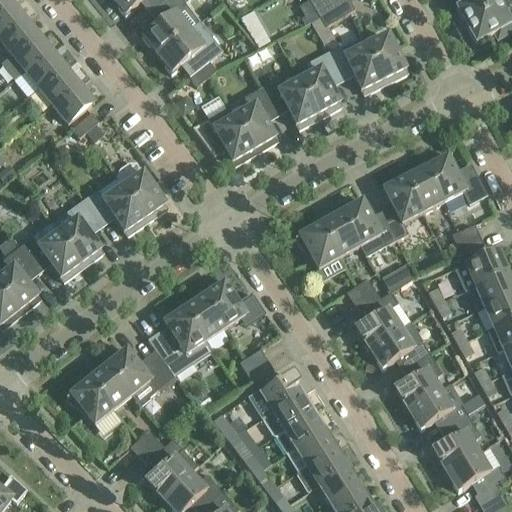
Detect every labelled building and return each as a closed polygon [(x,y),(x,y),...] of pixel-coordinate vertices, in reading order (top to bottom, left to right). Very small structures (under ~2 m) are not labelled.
[(0,0),(0,11),(10,4),(6,0),(0,0)] [(156,12),(169,2),(170,0),(111,0),(119,9),(117,11),(125,20),(130,16),(129,14),(146,0),(156,12)] [(186,8),(179,0),(170,0),(169,2),(156,12),(165,24),(148,38),(146,36),(141,40),(148,50),(150,48),(158,58),(189,34),(199,25),(186,8)] [(306,0),(309,3),(299,10),(305,20),(300,22),(304,29),(320,21),(349,4),(346,0),(306,0)] [(497,43),(511,34),(511,15),(506,19),(496,2),(499,0),(463,0),(467,6),(458,12),(458,11),(455,12),(476,48),(478,47),(494,37),(497,43)] [(10,4),(0,11),(0,39),(23,20),(10,4)] [(349,4),(320,21),(326,31),(355,14),(349,4)] [(37,37),(23,20),(0,39),(0,45),(11,59),(37,37)] [(127,45),(134,39),(121,24),(115,30),(127,45)] [(193,59),(202,71),(209,65),(222,55),(199,25),(189,34),(158,58),(165,68),(164,69),(171,79),(177,74),(175,72),(180,69),(193,59)] [(266,45),(265,30),(251,31),(252,46),(266,45)] [(51,54),(37,37),(11,59),(24,75),(51,54)] [(388,40),(366,50),(385,88),(407,78),(405,74),(406,73),(406,72),(404,72),(388,40)] [(385,88),(366,50),(362,41),(342,51),(341,49),(327,56),(339,78),(351,73),(361,94),(359,94),(360,95),(362,95),(364,99),(385,88)] [(64,71),(51,54),(24,75),(38,92),(64,71)] [(327,85),(339,78),(327,56),(305,68),(311,79),(300,85),(320,122),(341,111),(339,107),(340,106),(339,105),(338,106),(327,85)] [(197,90),(216,75),(209,65),(189,81),(197,90)] [(38,92),(52,109),(78,87),(64,71),(38,92)] [(261,92),(273,114),(285,108),(296,128),(294,129),(295,130),(296,129),(299,134),(320,122),(300,85),(288,91),(283,80),(261,92)] [(85,96),(78,87),(52,109),(67,128),(91,109),(82,98),(85,96)] [(261,121),(273,114),(261,92),(239,105),(245,115),(234,121),(256,158),(276,146),(274,142),(275,141),(275,140),(273,141),(261,121)] [(228,111),(192,132),(214,161),(225,154),(232,165),(230,166),(231,167),(233,166),(235,170),(256,158),(234,121),(228,111)] [(91,117),(71,133),(79,142),(99,126),(91,117)] [(443,206),(464,196),(470,207),(487,199),(471,168),(454,176),(452,172),(455,171),(450,161),(451,161),(451,160),(447,162),(445,157),(423,169),(443,206)] [(116,182),(123,191),(147,227),(167,213),(164,209),(168,207),(167,206),(166,206),(160,198),(158,199),(136,168),(127,169),(120,174),(116,182)] [(404,178),(403,179),(423,217),(443,206),(423,169),(409,176),(410,178),(406,180),(404,178)] [(8,171),(0,177),(0,184),(3,188),(14,179),(8,171)] [(395,216),(384,222),(396,244),(408,238),(402,227),(423,217),(403,179),(382,190),(384,194),(382,195),(383,196),(385,195),(395,216)] [(127,240),(147,227),(123,191),(104,204),(97,194),(83,204),(98,225),(111,216),(124,235),(122,236),(123,237),(125,236),(127,240)] [(359,202),(338,214),(359,251),(365,261),(385,250),(396,244),(384,222),(373,228),(370,222),(362,207),(364,207),(363,205),(362,206),(359,202)] [(83,204),(51,228),(58,237),(83,272),(102,258),(100,254),(101,253),(100,252),(99,253),(90,240),(85,234),(98,225),(83,204)] [(339,262),(359,251),(338,214),(324,222),(325,224),(321,226),(320,224),(318,225),(339,262)] [(339,262),(318,225),(297,237),(300,241),(294,244),(295,245),(296,245),(302,253),(305,251),(318,274),(339,262)] [(64,286),(83,272),(58,237),(50,228),(18,251),(34,272),(46,262),(60,281),(59,282),(60,283),(61,282),(64,286)] [(451,239),(456,250),(479,240),(474,229),(451,239)] [(461,261),(484,251),(479,240),(456,250),(461,261)] [(21,281),(34,272),(18,251),(0,265),(0,272),(4,278),(0,281),(0,293),(21,319),(40,304),(37,301),(38,300),(37,299),(36,300),(21,281)] [(465,295),(475,291),(507,276),(497,254),(496,254),(497,256),(455,274),(465,295)] [(415,281),(408,267),(381,281),(389,295),(412,282),(415,281)] [(511,299),(511,287),(507,276),(475,291),(484,312),(511,299)] [(346,297),(353,306),(374,293),(367,283),(346,297)] [(221,284),(201,297),(224,333),(241,322),(246,329),(263,318),(264,319),(266,318),(251,297),(250,298),(251,300),(237,309),(230,298),(233,296),(227,287),(228,287),(227,286),(224,288),(221,284)] [(427,297),(435,310),(444,305),(437,292),(427,297)] [(0,293),(0,331),(2,334),(21,319),(0,293)] [(359,317),(369,311),(380,302),(374,293),(353,306),(359,317)] [(389,296),(380,302),(369,311),(375,321),(356,333),(369,353),(400,333),(388,314),(397,308),(390,296),(389,296)] [(205,346),(224,333),(201,297),(187,306),(189,308),(184,311),(183,309),(182,310),(205,346)] [(511,299),(484,312),(493,333),(511,324),(511,299)] [(444,305),(435,310),(442,322),(451,317),(444,305)] [(167,331),(148,344),(155,354),(160,360),(174,381),(176,380),(192,369),(212,356),(205,346),(182,310),(162,323),(165,327),(163,328),(164,329),(165,328),(167,331)] [(496,356),(502,353),(511,349),(511,324),(493,333),(487,335),(496,356)] [(451,337),(458,349),(466,344),(459,332),(451,337)] [(408,371),(429,357),(416,337),(407,343),(400,333),(369,353),(382,373),(401,361),(408,371)] [(466,344),(458,349),(465,362),(474,357),(466,344)] [(511,349),(502,353),(511,374),(511,349)] [(104,366),(131,400),(138,409),(174,381),(160,360),(141,375),(127,356),(128,355),(128,354),(126,355),(123,352),(104,366)] [(239,367),(245,377),(267,364),(260,353),(239,367)] [(395,394),(407,414),(439,394),(433,384),(442,379),(436,369),(429,357),(408,371),(414,381),(395,394)] [(273,374),(267,364),(245,377),(252,387),(273,374)] [(131,400),(104,366),(92,377),(93,378),(89,381),(88,380),(87,381),(113,414),(131,400)] [(473,377),(481,389),(489,384),(482,372),(473,377)] [(260,397),(272,416),(301,398),(289,379),(260,397)] [(71,399),(66,403),(67,404),(75,410),(78,408),(103,440),(122,425),(113,414),(87,381),(68,396),(71,399)] [(489,384),(481,389),(488,402),(496,397),(489,384)] [(446,432),(468,419),(461,408),(451,413),(439,394),(407,414),(420,434),(440,422),(446,432)] [(273,441),(283,434),(312,416),(301,398),(272,416),(262,422),(273,441)] [(216,411),(209,400),(195,410),(203,421),(216,411)] [(496,417),(503,429),(511,423),(505,412),(496,417)] [(295,453),(324,434),(312,416),(283,434),(295,453)] [(445,475),(477,456),(471,445),(480,440),(468,419),(446,432),(453,443),(433,455),(445,475)] [(511,423),(503,429),(511,442),(511,440),(511,423)] [(220,434),(228,445),(236,439),(228,428),(220,434)] [(130,451),(138,460),(156,443),(148,434),(130,451)] [(324,434),(295,453),(307,471),(335,453),(324,434)] [(138,460),(146,469),(154,461),(164,451),(156,443),(138,460)] [(162,503),(190,477),(198,470),(172,443),(164,451),(154,461),(163,470),(146,486),(162,503)] [(234,452),(241,462),(250,456),(242,445),(234,452)] [(318,489),(347,471),(335,453),(307,471),(296,478),(307,496),(318,489)] [(250,456),(241,462),(249,472),(258,466),(250,456)] [(477,484),(484,494),(496,487),(505,482),(498,470),(489,475),(477,456),(445,475),(457,496),(477,484)] [(318,489),(330,507),(358,489),(347,471),(318,489)] [(187,511),(195,505),(202,511),(205,511),(222,496),(206,479),(198,486),(190,477),(162,503),(170,511),(187,511)] [(0,511),(4,511),(11,503),(16,508),(27,496),(11,480),(1,493),(0,492),(0,511)] [(260,486),(267,497),(276,490),(267,480),(260,486)] [(484,494),(474,500),(480,510),(502,497),(496,487),(484,494)] [(332,511),(362,511),(370,508),(358,489),(330,507),(332,511)] [(276,490),(267,497),(275,507),(284,500),(276,490)] [(237,511),(222,496),(205,511),(237,511)] [(500,511),(508,508),(502,497),(480,510),(481,511),(500,511)]
